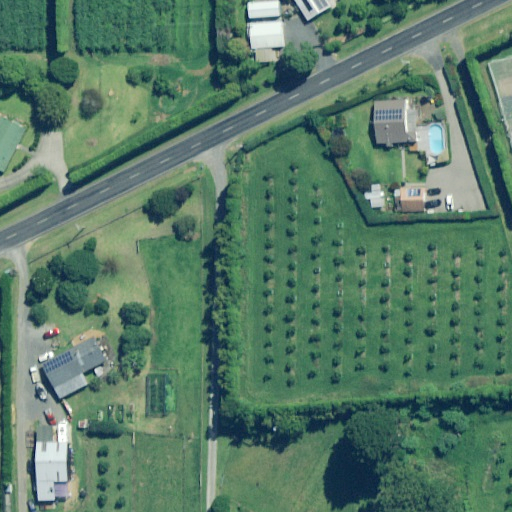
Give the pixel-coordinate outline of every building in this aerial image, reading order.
[(284,14),(281,0),(276,0),(255,3),(258,19),(284,14)] [(332,0),(300,0),(313,20),(336,6),(332,0)] [(288,43),(285,22),(256,26),(259,48),(288,43)] [(413,111),(412,100),(379,101),(380,143),(428,142),(427,126),(422,126),(421,111),(413,111)] [(0,168),(7,172),(30,129),(4,115),(0,123),(0,168)] [(491,207),(488,186),(468,190),(471,210),(491,207)] [(428,211),(427,189),(406,190),(406,211),(428,211)] [(112,362),(100,337),(47,363),(64,399),(92,385),(87,374),(112,362)] [(75,482),(76,443),(46,442),(43,500),(61,501),(61,481),(75,482)] [(267,492),(260,506),(271,511),(280,511),(286,502),(267,492)]
